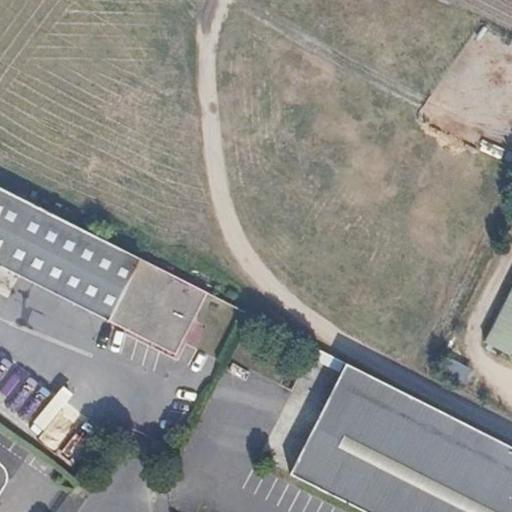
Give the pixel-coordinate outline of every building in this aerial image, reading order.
[(0,263),(30,206),(0,190),(0,263)] [(30,206),(0,263),(0,267),(86,311),(175,355),(207,294),(30,206)] [(511,290),(484,345),(511,358),(511,355),(511,290)] [(341,374),(346,364),(316,349),(312,358),(341,374)] [(511,511),(511,446),(348,365),(292,476),(364,511),(511,511)]
